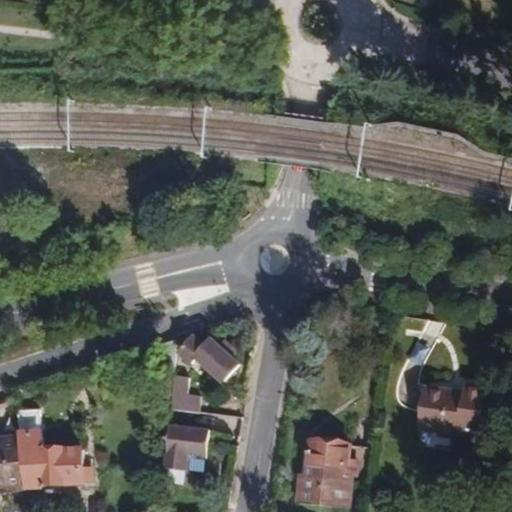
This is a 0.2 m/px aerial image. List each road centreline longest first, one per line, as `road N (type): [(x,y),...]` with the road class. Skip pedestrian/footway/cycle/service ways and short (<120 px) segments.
road 1 (residential): [(0,374),(190,318),(253,290)]
road 2 (secondary): [(0,316),(240,255)]
road 3 (residential): [(281,296),(246,511)]
road 4 (residential): [(511,312),(309,260)]
road 5 (secondary): [(310,67),(281,228)]
road 6 (secondary): [(365,30),(511,71)]
